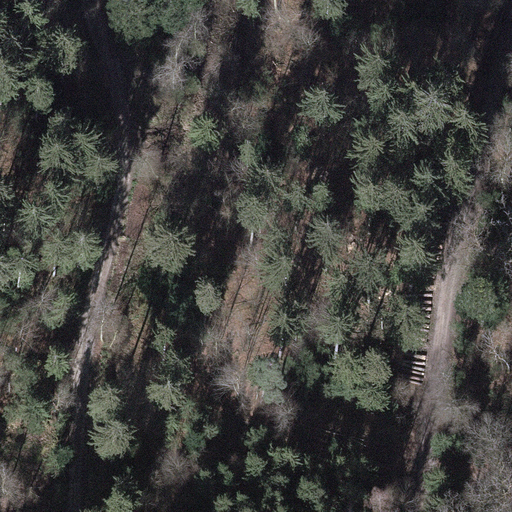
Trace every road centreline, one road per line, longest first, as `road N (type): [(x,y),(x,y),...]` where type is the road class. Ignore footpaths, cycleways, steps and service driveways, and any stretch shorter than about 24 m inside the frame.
road 1 (track): [(88,0),(127,133),(118,214),(83,363),(79,511)]
road 2 (track): [(511,60),(443,269),(414,511)]
